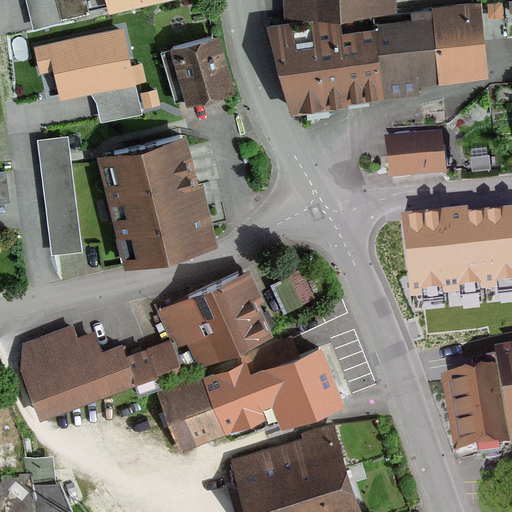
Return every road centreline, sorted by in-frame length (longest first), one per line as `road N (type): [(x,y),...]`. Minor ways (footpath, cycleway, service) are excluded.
road 1 (residential): [(319,198),(207,262),(0,310)]
road 2 (residential): [(336,223),(447,511)]
road 3 (residential): [(239,0),(272,126),(319,198)]
road 4 (residential): [(336,223),(390,198),(511,187)]
